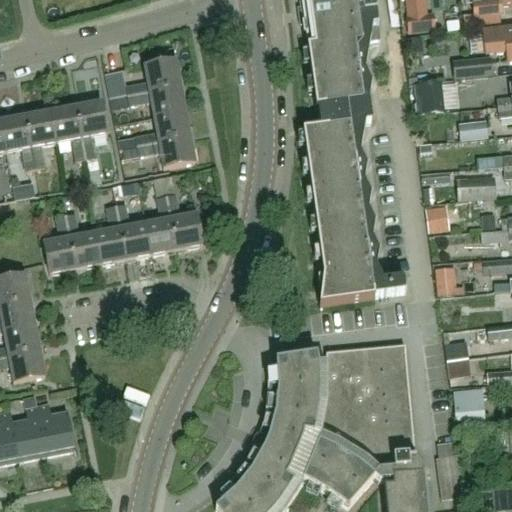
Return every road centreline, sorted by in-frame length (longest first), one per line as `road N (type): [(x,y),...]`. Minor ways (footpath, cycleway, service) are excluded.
road 1 (tertiary): [(142,511),(170,411),(257,209),(263,101),(249,0)]
road 2 (residential): [(42,54),(240,0)]
